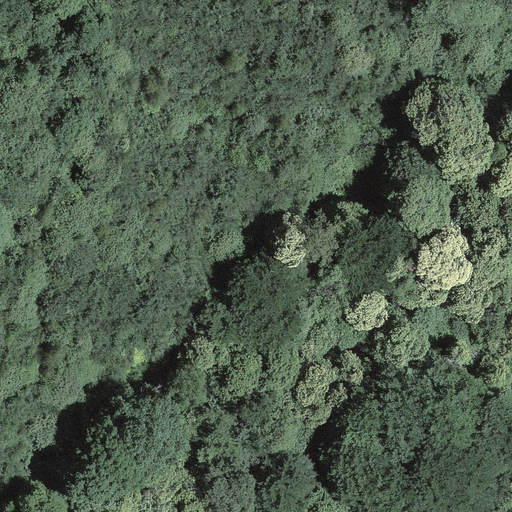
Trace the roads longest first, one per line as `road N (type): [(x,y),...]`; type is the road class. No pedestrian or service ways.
road 1 (track): [(37,511),(279,227),(388,153),(511,89)]
road 2 (track): [(73,0),(60,55),(32,378),(3,511)]
